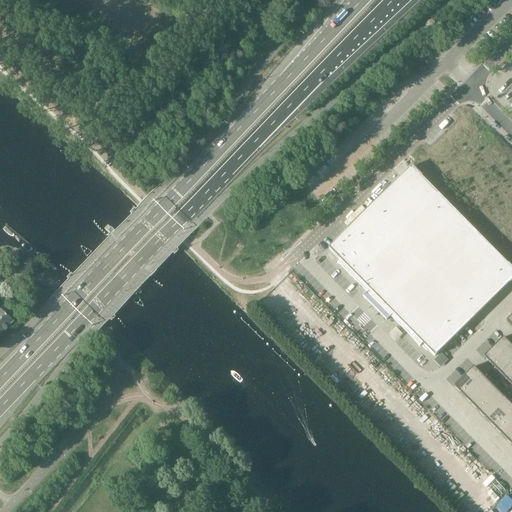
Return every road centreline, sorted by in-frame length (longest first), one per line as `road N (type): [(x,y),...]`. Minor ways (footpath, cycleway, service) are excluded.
road 1 (primary): [(0,404),(313,80)]
road 2 (primary): [(299,67),(0,375)]
road 3 (residential): [(0,280),(54,285),(109,340),(115,359),(101,408),(3,511)]
road 4 (unclassified): [(290,263),(470,87)]
road 5 (track): [(47,511),(136,396)]
